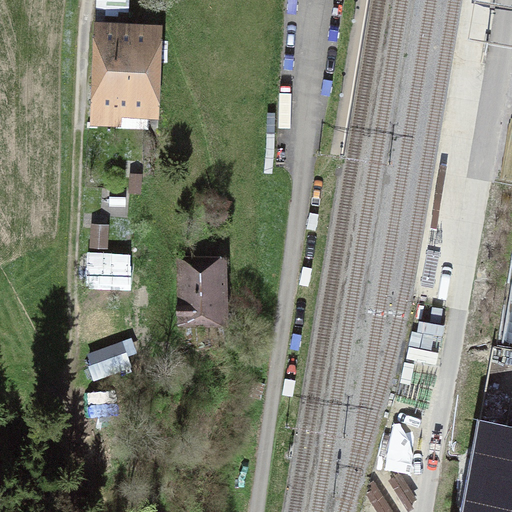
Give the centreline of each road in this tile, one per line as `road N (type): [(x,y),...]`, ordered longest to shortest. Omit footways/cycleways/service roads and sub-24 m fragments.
road 1 (residential): [(314,0),(255,511)]
road 2 (unclassified): [(80,136),(85,0)]
